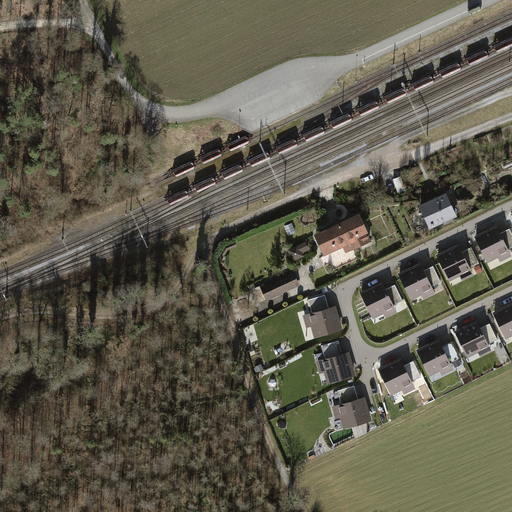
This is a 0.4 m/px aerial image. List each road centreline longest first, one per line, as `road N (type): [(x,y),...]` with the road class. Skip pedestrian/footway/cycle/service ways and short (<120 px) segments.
road 1 (unclassified): [(81,0),(134,99),(170,114),(354,60),(485,0)]
road 2 (residential): [(511,205),(350,284),(345,297),(361,349),(376,355),(511,288)]
road 3 (residential): [(511,115),(272,205),(211,239)]
road 4 (track): [(211,239),(206,253),(302,511)]
road 5 (track): [(0,317),(35,308),(132,317),(164,300),(211,239)]
